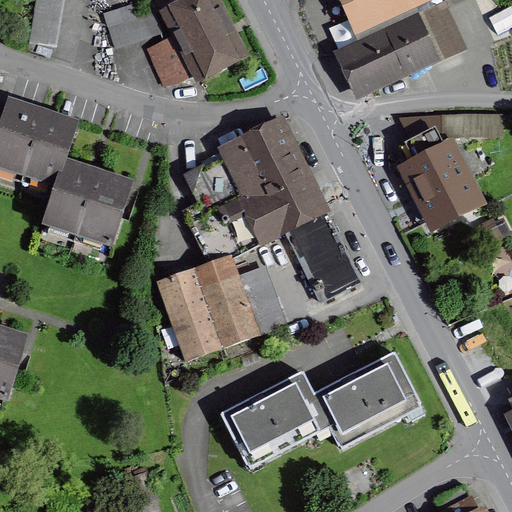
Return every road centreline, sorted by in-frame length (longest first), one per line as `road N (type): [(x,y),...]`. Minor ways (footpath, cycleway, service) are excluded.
road 1 (unclassified): [(323,119),(490,446)]
road 2 (unknown): [(211,511),(193,432),(213,392),(418,305)]
road 3 (residential): [(308,90),(208,116),(161,110),(0,55)]
road 4 (unclassified): [(323,119),(384,107),(511,101)]
road 5 (residential): [(373,511),(490,446)]
